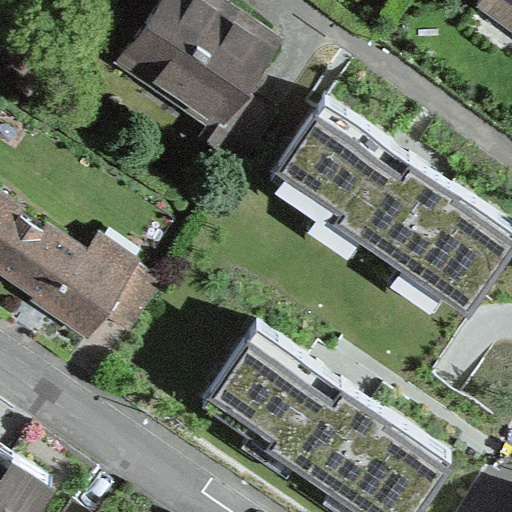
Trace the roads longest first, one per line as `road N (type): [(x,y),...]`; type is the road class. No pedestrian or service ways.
road 1 (residential): [(231,511),(0,357)]
road 2 (residential): [(283,0),(511,152)]
